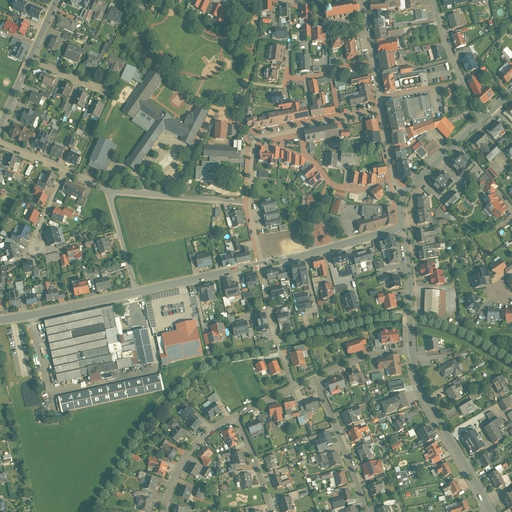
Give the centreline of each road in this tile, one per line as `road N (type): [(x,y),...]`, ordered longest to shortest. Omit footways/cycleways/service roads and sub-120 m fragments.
road 1 (tertiary): [(411,351),(426,402),(489,511)]
road 2 (tertiary): [(261,262),(401,227)]
road 3 (residential): [(365,511),(313,379)]
road 4 (tertiary): [(0,320),(137,291)]
road 5 (residential): [(111,190),(249,200)]
road 6 (tertiary): [(137,291),(261,262)]
road 7 (tertiary): [(401,227),(411,351)]
road 8 (residential): [(235,417),(182,464),(166,511)]
